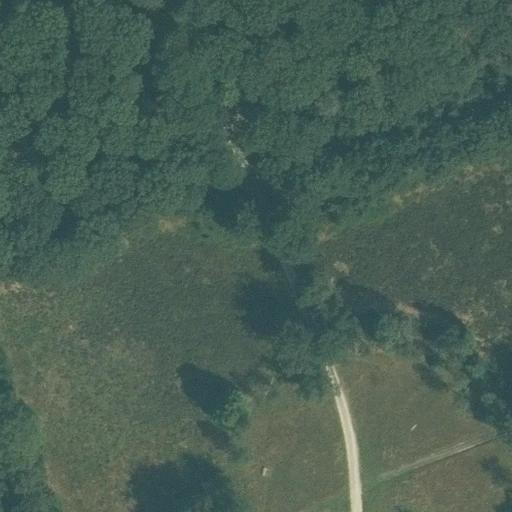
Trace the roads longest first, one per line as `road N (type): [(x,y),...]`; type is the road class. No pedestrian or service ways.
road 1 (track): [(354,484),(344,403),(167,0)]
road 2 (track): [(354,484),(511,424)]
